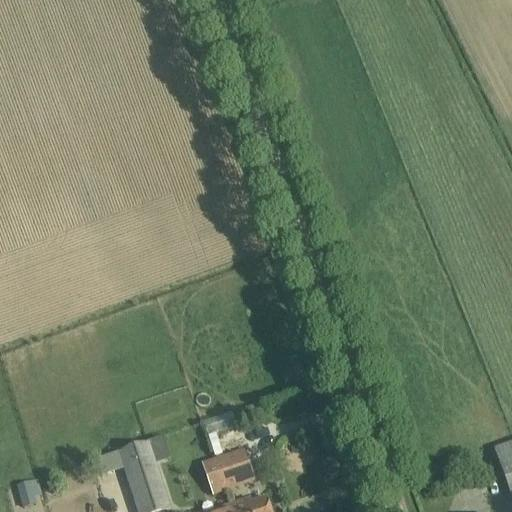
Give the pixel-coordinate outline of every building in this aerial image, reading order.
[(209,437),(240,429),(237,414),(205,422),(209,437)] [(511,445),(494,452),(510,496),(511,495),(511,445)] [(148,446),(120,456),(125,471),(138,511),(142,511),(141,506),(165,497),(154,463),(148,446)] [(245,452),(202,466),(212,497),(255,482),(245,452)] [(251,502),(232,508),(233,511),(270,511),(267,501),(252,505),(251,502)]
